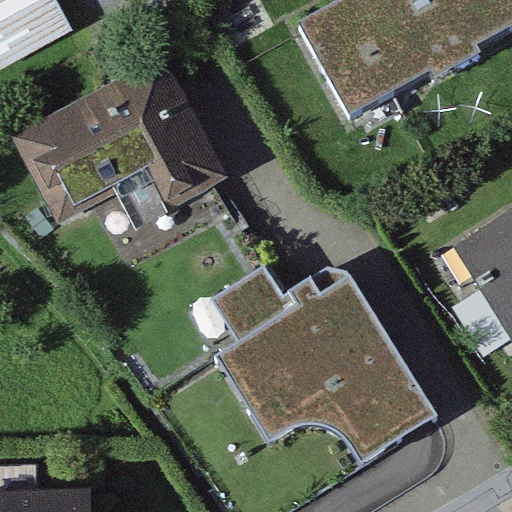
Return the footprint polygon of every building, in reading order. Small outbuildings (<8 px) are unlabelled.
[(0,0),(0,66),(78,32),(63,0),(0,0)] [(511,0),(366,0),(305,33),(354,124),(511,39),(511,0)] [(161,70),(30,138),(87,248),(218,181),(161,70)] [(511,227),(462,262),(511,333),(511,227)] [(238,344),(211,359),(264,446),(321,412),(355,470),(427,428),(340,283),(292,311),(268,271),(213,304),(238,344)] [(95,511),(95,499),(0,500),(0,511),(95,511)]
